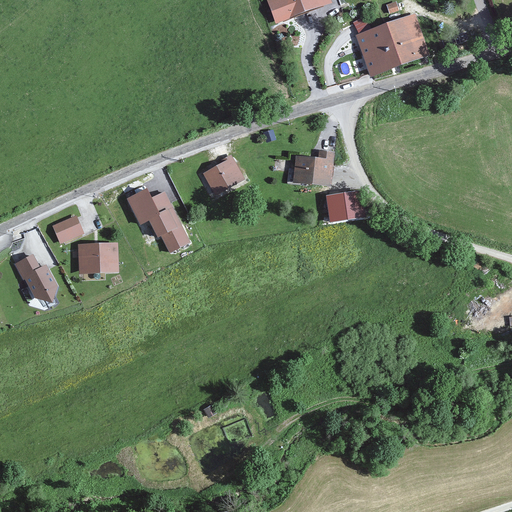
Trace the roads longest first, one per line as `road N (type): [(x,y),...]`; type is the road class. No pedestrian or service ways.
road 1 (tertiary): [(0,227),(176,151),(340,98)]
road 2 (unclassified): [(511,260),(406,223),(379,203),(361,177),(340,98)]
road 3 (tertiary): [(340,98),(511,47)]
